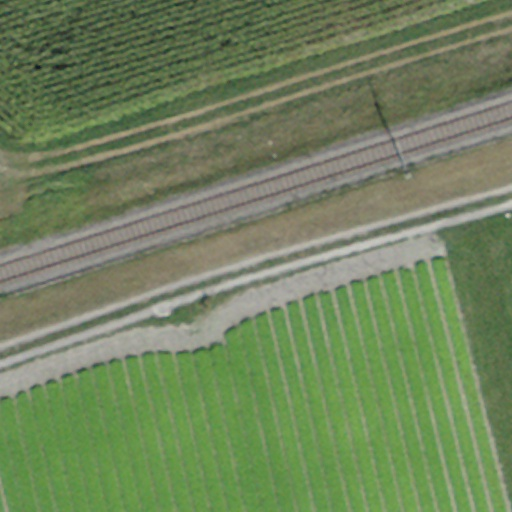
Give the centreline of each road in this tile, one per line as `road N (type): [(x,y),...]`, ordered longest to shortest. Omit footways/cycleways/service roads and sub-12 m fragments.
road 1 (track): [(0,364),(511,207)]
road 2 (track): [(0,170),(119,155),(511,29)]
